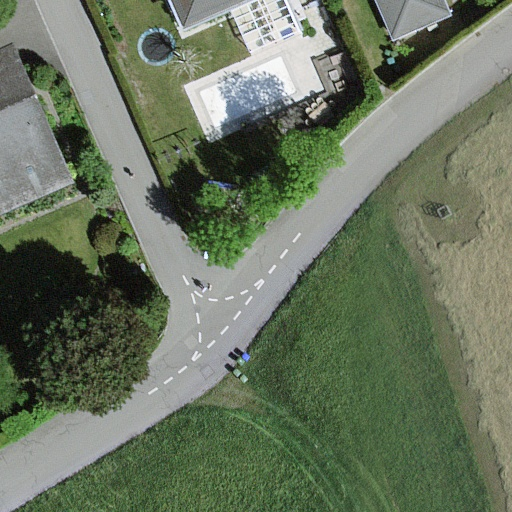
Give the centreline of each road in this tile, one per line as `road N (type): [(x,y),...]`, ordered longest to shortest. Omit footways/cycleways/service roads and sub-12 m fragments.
road 1 (residential): [(213,339),(267,288),(382,144),(511,46)]
road 2 (residential): [(213,339),(66,0)]
road 3 (residential): [(0,472),(213,339)]
